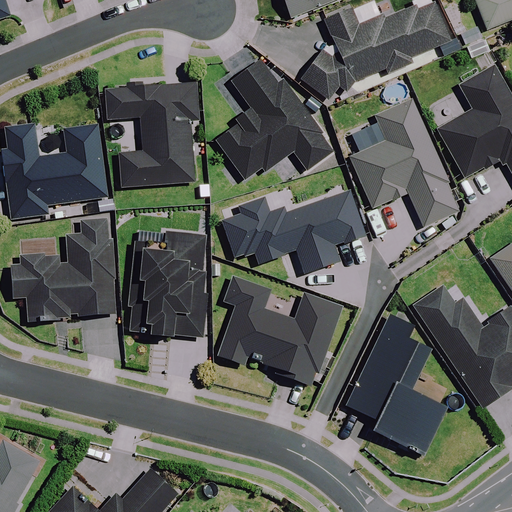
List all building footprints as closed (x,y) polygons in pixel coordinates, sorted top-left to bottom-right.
[(0,0),(0,23),(9,21),(2,0),(0,0)] [(283,0),(291,22),(322,12),(320,7),(340,0),(283,0)] [(410,0),(413,8),(382,21),(374,2),(324,23),(335,48),(325,53),(302,81),(329,103),(340,89),(347,94),(355,84),(387,71),(388,76),(411,67),(409,62),(450,45),(432,1),(431,0),(410,0)] [(511,0),(475,0),(487,31),(511,21),(511,0)] [(275,86),(260,64),(231,85),(252,116),(215,142),(243,182),(261,169),(264,174),(292,155),(304,173),(331,154),(291,98),(289,100),(277,84),(275,86)] [(511,102),(494,70),(460,89),(473,113),(438,131),(466,181),(502,161),(511,178),(511,102)] [(197,125),(195,85),(108,90),(109,124),(142,122),(144,155),(122,156),(123,189),(193,185),(190,126),(197,125)] [(458,215),(411,104),(375,119),(386,145),(351,160),(373,212),(408,197),(422,230),(458,215)] [(106,200),(96,128),(64,133),(68,157),(37,161),(33,128),(5,132),(8,152),(2,153),(12,219),(47,214),(46,209),(106,200)] [(364,239),(348,194),(270,222),(263,201),(238,210),(241,218),(222,224),(235,260),(254,254),(258,266),(297,252),(305,276),(339,265),(333,250),(364,239)] [(107,240),(106,222),(82,223),(83,238),(68,239),(69,258),(21,259),(22,269),(11,269),(12,301),(29,300),(30,324),(70,322),(70,318),(114,317),(111,239),(107,240)] [(200,296),(205,237),(137,230),(127,335),(200,342),(204,296),(200,296)] [(511,249),(492,264),(511,293),(511,249)] [(269,293),(234,280),(224,306),(237,311),(220,358),(244,367),(249,352),(262,357),(258,368),(311,387),(340,308),(305,295),(295,324),(262,312),(269,293)] [(454,308),(442,291),(413,310),(482,410),(511,389),(511,316),(508,311),(480,330),(462,303),(454,308)] [(395,317),(389,315),(346,408),(379,423),(373,435),(421,457),(443,409),(409,393),(429,351),(408,342),(416,326),(408,323),(411,318),(398,312),(395,317)] [(15,511),(42,463),(5,442),(0,450),(0,511),(15,511)] [(164,511),(178,497),(150,472),(122,503),(116,497),(102,511),(94,511),(72,492),(53,511),(164,511)]
